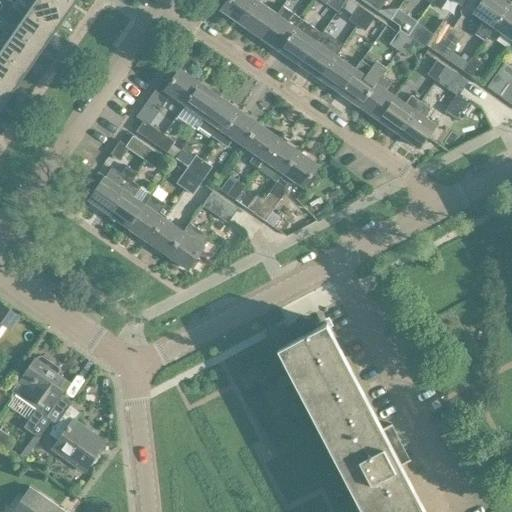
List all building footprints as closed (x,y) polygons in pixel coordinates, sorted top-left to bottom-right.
[(52,0),(37,0),(32,8),(20,0),(16,0),(12,6),(26,16),(28,13),(54,32),(69,11),(52,0)] [(52,0),(69,11),(76,0),(52,0)] [(257,0),(227,0),(221,10),(241,24),(257,0)] [(258,0),(257,0),(241,24),(261,38),(278,14),(258,0)] [(357,25),(367,11),(351,0),(345,0),(341,6),(352,14),(349,19),(357,25)] [(386,0),(374,0),(371,6),(379,12),(386,0)] [(510,4),(503,0),(482,0),(474,12),(485,20),(477,32),(486,38),(494,27),(510,4)] [(511,5),(510,4),(494,27),(511,39),(511,5)] [(283,6),(278,14),(261,38),(281,51),(303,19),(283,6)] [(367,11),(357,25),(365,31),(375,16),(367,11)] [(28,13),(26,16),(17,28),(4,19),(0,23),(0,28),(12,36),(14,34),(40,52),(54,32),(28,13)] [(409,15),(400,29),(408,36),(408,35),(418,21),(409,15)] [(303,19),(281,51),(300,65),(317,41),(323,33),(303,19)] [(437,52),(454,28),(443,20),(426,44),(437,52)] [(464,35),(454,28),(437,52),(463,71),(473,56),(468,62),(452,51),(464,35)] [(408,36),(400,29),(390,44),(399,50),(408,36)] [(14,34),(12,36),(3,49),(0,47),(0,55),(26,73),(40,52),(14,34)] [(408,36),(399,50),(407,55),(417,41),(408,35),(408,36)] [(337,55),(317,41),(300,65),(320,79),(337,55)] [(0,55),(0,86),(11,94),(26,73),(0,55)] [(337,55),(320,79),(340,93),(357,68),(337,55)] [(481,62),(473,56),(463,71),(471,76),(481,62)] [(362,60),(357,68),(340,93),(359,106),(386,67),(377,60),(372,67),(362,60)] [(436,80),(446,66),(437,60),(427,74),(436,80)] [(446,66),(436,80),(452,92),(462,77),(446,66)] [(387,67),(386,67),(359,106),(379,120),(396,96),(386,89),(392,80),(382,74),(387,67)] [(170,83),(163,79),(146,103),(159,112),(171,95),(185,105),(201,82),(181,68),(170,83)] [(503,98),(511,84),(511,75),(501,68),(488,87),(503,98)] [(220,96),(201,82),(185,105),(205,118),(220,96)] [(511,84),(503,98),(511,104),(511,84)] [(424,95),(440,106),(447,96),(431,85),(424,95)] [(0,86),(0,109),(11,94),(0,86)] [(453,90),(445,104),(465,115),(473,102),(453,90)] [(396,96),(379,120),(399,134),(422,101),(412,95),(406,103),(396,96)] [(220,96),(205,118),(199,126),(219,140),(240,109),(220,96)] [(422,101),(399,134),(419,148),(435,123),(425,116),(431,108),(422,101)] [(260,123),(240,109),(219,140),(228,147),(233,138),(244,146),(260,123)] [(157,145),(165,134),(144,120),(136,131),(157,145)] [(280,137),(260,123),(244,146),(255,153),(250,161),(258,167),(280,137)] [(165,134),(157,145),(167,152),(175,141),(165,134)] [(146,160),(154,149),(133,135),(126,146),(146,160)] [(252,199),(242,191),(236,199),(256,213),(299,151),(280,137),(258,167),(277,180),(264,198),(256,192),(252,199)] [(164,157),(154,149),(146,160),(157,168),(164,157)] [(299,151),(256,213),(286,235),(300,227),(281,214),(288,205),(280,199),(288,188),(293,180),(303,187),(319,164),(299,151)] [(195,175),(205,161),(196,155),(186,169),(195,175)] [(205,161),(195,175),(203,181),(213,166),(205,161)] [(109,214),(132,181),(112,167),(106,176),(96,189),(89,200),(109,214)] [(195,175),(186,169),(177,183),(185,189),(195,175)] [(96,189),(106,176),(99,171),(89,184),(96,189)] [(236,199),(242,191),(241,191),(245,185),(230,174),(220,188),(236,199)] [(203,181),(195,175),(185,189),(193,194),(203,181)] [(141,187),(132,181),(109,214),(129,228),(152,194),(151,194),(145,203),(135,196),(141,187)] [(238,208),(212,191),(203,205),(228,223),(238,208)] [(152,194),(129,228),(149,241),(165,217),(171,207),(152,194)] [(185,230),(165,217),(149,241),(169,255),(191,223),(190,223),(185,230)] [(191,223),(169,255),(188,269),(190,266),(193,268),(200,259),(197,257),(211,237),(191,223)] [(0,301),(0,325),(2,323),(11,329),(21,316),(0,301)] [(378,431),(322,325),(281,346),(368,511),(420,511),(397,468),(411,460),(392,424),(378,431)] [(19,381),(11,392),(36,409),(25,426),(40,437),(52,420),(57,423),(70,405),(72,401),(62,395),(70,383),(50,368),(51,366),(50,364),(41,357),(39,357),(37,360),(35,358),(19,381)] [(57,424),(53,429),(62,436),(53,448),(85,471),(106,442),(74,419),(80,412),(70,405),(57,423),(57,424)] [(64,511),(30,488),(13,511),(64,511)]
